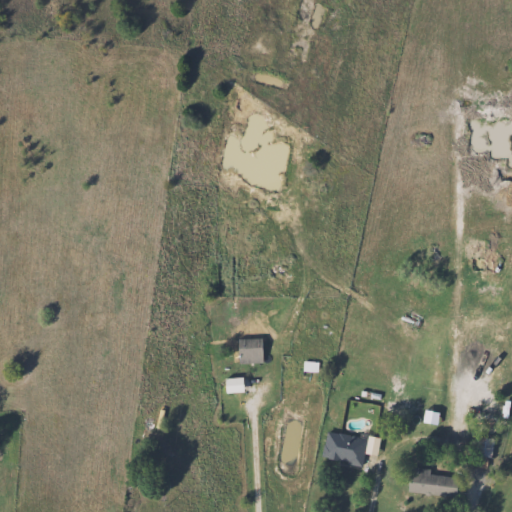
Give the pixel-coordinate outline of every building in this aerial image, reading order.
[(255,273),(245,274),(245,263),(242,263),(242,253),(254,253),(255,273)] [(235,363),(235,339),(260,339),(260,363),(235,363)] [(359,467),(319,459),(325,431),(364,439),(359,467)] [(467,467),(473,436),(490,439),(484,470),(467,467)] [(427,469),(427,474),(453,477),(451,498),(403,493),(406,467),(427,469)]
